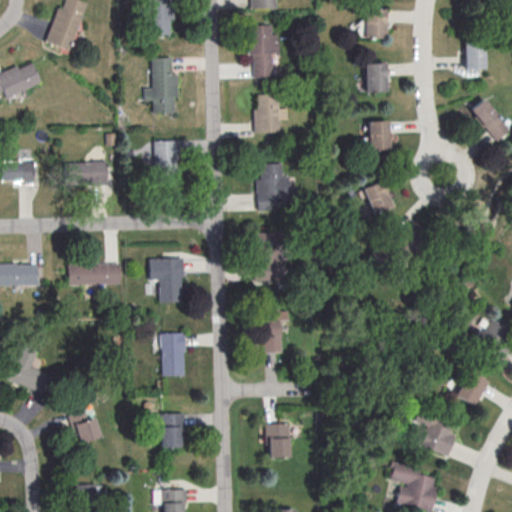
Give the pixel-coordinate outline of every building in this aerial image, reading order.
[(63,0),(74,0),(84,4),(66,51),(42,42),(56,8),(59,10),(63,0)] [(145,0),(147,34),(170,33),(170,19),(176,18),(175,0),(145,0)] [(273,0),(248,0),(249,8),(274,7),(273,0)] [(383,8),(362,8),(362,36),(383,37),(383,8)] [(247,24),(248,52),(252,52),(253,75),(271,74),(270,51),(278,51),(278,32),(271,32),(270,23),(247,24)] [(462,69),(483,70),(483,43),(462,42),(462,69)] [(149,56),(151,86),(142,86),(143,98),(151,98),(151,111),(173,110),(173,96),(177,96),(176,72),(171,73),(171,55),(149,56)] [(363,63),(364,92),(384,91),(383,62),(363,63)] [(0,72),(14,66),(16,69),(30,63),(40,83),(4,99),(1,92),(0,92),(0,72)] [(255,93),(256,108),(252,108),(253,130),(278,129),(277,92),(255,93)] [(468,109),(494,140),(507,129),(482,98),(468,109)] [(386,120),(366,120),(366,149),(387,148),(386,120)] [(151,139),(177,138),(178,158),(176,158),(176,182),(152,182),(151,139)] [(0,162),(16,162),(16,160),(30,159),(31,185),(17,185),(17,183),(0,183),(0,162)] [(259,162),(260,177),(255,178),(256,208),(275,207),(275,199),(297,198),(296,173),(282,174),(281,161),(259,162)] [(61,164),(104,163),(105,184),(61,185),(61,164)] [(371,214),(390,206),(379,179),(360,186),(371,214)] [(247,230),(250,279),(290,276),(287,228),(247,230)] [(147,257),(182,256),(182,276),(180,276),(180,300),(158,300),(158,278),(148,278),(147,257)] [(0,265),(34,264),(35,285),(0,286),(0,265)] [(74,265),(118,264),(118,285),(75,286),(74,265)] [(277,307),(278,309),(286,309),(287,320),(279,320),(281,350),(260,351),(258,322),(249,322),(248,308),(277,307)] [(468,342),(484,348),(482,354),(498,360),(511,325),(488,316),(483,330),(474,326),(468,342)] [(159,331),(160,374),(183,374),(182,331),(159,331)] [(48,376),(39,394),(0,377),(0,364),(4,356),(15,361),(22,345),(35,351),(28,367),(48,376)] [(485,381),(468,370),(452,393),(469,404),(485,381)] [(86,418),(82,407),(67,412),(77,442),(98,435),(91,417),(86,418)] [(166,412),(167,426),(159,426),(160,446),(180,446),(179,425),(182,425),(182,411),(166,412)] [(263,422),(264,443),(267,443),(268,456),(277,456),(277,461),(293,460),(290,420),(263,422)] [(422,428),(416,425),(408,441),(443,457),(454,432),(426,420),(422,428)] [(428,508),(434,477),(416,473),(417,466),(390,461),(387,480),(396,482),(393,502),(428,508)] [(72,511),(72,486),(94,485),(94,511),(72,511)] [(161,503),(161,511),(181,511),(181,502),(185,501),(185,488),(158,489),(159,503),(161,503)]
